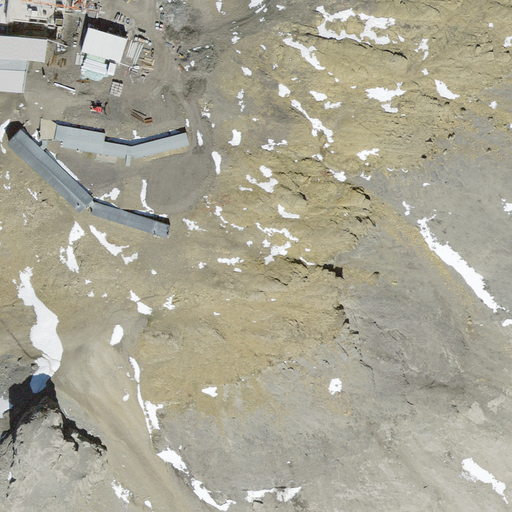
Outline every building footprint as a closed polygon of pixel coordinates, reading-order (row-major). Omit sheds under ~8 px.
[(69,0),(0,0),(0,34),(46,40),(48,27),(66,29),(69,0)] [(0,91),(26,95),(31,60),(44,61),(46,40),(0,34),(0,91)] [(105,135),(42,122),(37,140),(101,156),(129,161),(190,146),(185,134),(130,149),(103,143),(105,135)] [(92,199),(20,130),(5,145),(76,215),(92,199)] [(135,163),(137,176),(192,164),(189,152),(135,163)] [(94,204),(90,217),(165,240),(169,227),(94,204)]
